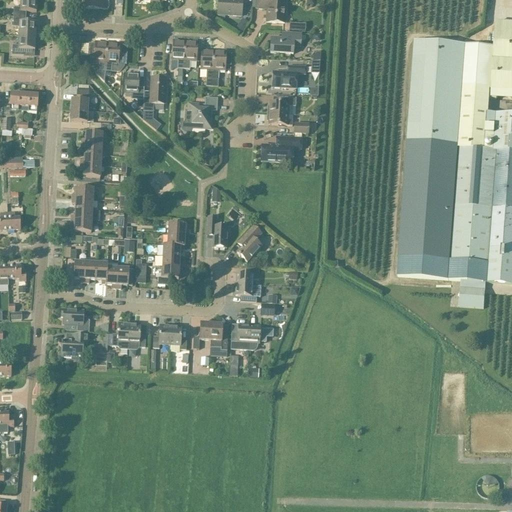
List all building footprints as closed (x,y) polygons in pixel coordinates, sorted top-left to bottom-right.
[(36,0),(34,0),(20,0),(20,9),(14,8),(13,18),(25,19),(26,13),(36,13),(36,12),(36,0)] [(108,0),(83,0),(83,10),(104,11),(104,10),(108,10),(108,0)] [(220,0),(217,0),(217,16),(241,18),(242,2),(251,2),(251,0),(237,0),(237,1),(235,1),(227,0),(220,0)] [(285,0),(256,0),(256,10),(267,11),(266,24),(285,25),(285,0)] [(25,24),(25,19),(13,18),(13,28),(19,28),(19,37),(35,38),(36,25),(25,24)] [(239,24),(235,29),(241,33),(244,28),(239,24)] [(305,26),(289,25),(289,32),(305,33),(305,26)] [(491,99),(501,100),(511,100),(511,31),(496,30),(493,61),(491,92),(492,92),(491,99)] [(271,40),(270,54),(293,55),(293,48),(301,49),(301,41),(301,34),(287,34),(287,41),(281,40),(271,40)] [(35,38),(19,37),(18,46),(12,46),(11,56),(24,57),(24,51),(35,51),(35,38)] [(511,115),(500,114),(500,115),(488,114),(490,89),(493,49),(465,46),(414,42),(407,145),(397,278),(448,282),(487,285),(488,285),(511,286),(511,115)] [(182,70),(183,71),(185,43),(172,43),(171,62),(178,62),(177,70),(178,70),(182,70)] [(185,43),(183,71),(189,71),(190,63),(196,63),(197,44),(185,43)] [(94,46),(89,45),(88,58),(93,59),(93,63),(99,64),(99,72),(95,75),(104,84),(104,77),(105,73),(107,45),(94,44),(94,46)] [(107,45),(105,73),(110,73),(111,73),(119,74),(124,68),(124,66),(126,66),(126,65),(127,54),(119,53),(120,46),(107,45)] [(214,53),(201,52),(200,71),(206,72),(205,88),(212,88),(214,53)] [(226,53),(214,53),(212,88),(218,89),(219,72),(225,72),(226,53)] [(312,62),(311,75),(319,75),(320,63),(312,62)] [(296,91),(297,76),(306,77),(306,68),(287,67),(287,73),(273,73),(272,90),(296,91)] [(125,76),(124,95),(131,95),(131,101),(137,101),(143,102),(144,93),(144,89),(138,89),(138,79),(138,77),(125,76)] [(144,105),(143,113),(152,113),(153,113),(154,105),(165,106),(166,80),(151,79),(150,93),(149,105),(144,105)] [(318,89),(310,89),(310,97),(318,97),(318,89)] [(23,112),(24,96),(10,95),(9,111),(23,112)] [(38,97),(24,96),(23,112),(36,113),(38,97)] [(181,128),(181,129),(181,130),(181,131),(181,132),(182,132),(182,133),(183,133),(183,134),(184,134),(185,134),(185,135),(186,135),(187,135),(188,135),(188,134),(189,134),(190,134),(190,133),(191,133),(191,132),(192,132),(192,131),(192,130),(193,125),(202,125),(201,131),(211,131),(212,112),(217,113),(217,100),(205,99),(204,106),(188,105),(187,111),(185,111),(184,123),(183,124),(182,124),(182,125),(181,126),(181,127),(181,128)] [(267,108),(267,115),(289,116),(289,108),(295,108),(296,99),(283,99),(283,105),(269,104),(268,108),(267,108)] [(70,112),(94,114),(94,113),(87,113),(88,102),(71,101),(70,112)] [(93,124),(94,114),(70,112),(70,123),(87,124),(89,124),(89,130),(109,131),(109,125),(93,124)] [(289,116),(267,115),(267,122),(268,122),(268,126),(292,127),(292,122),(288,122),(289,116)] [(2,120),(2,133),(10,133),(11,121),(2,120)] [(27,125),(22,124),(22,131),(21,135),(21,137),(24,137),(30,137),(31,138),(32,131),(27,130),(27,125)] [(294,125),(293,134),(293,135),(294,135),(301,136),(308,136),(309,126),(294,125)] [(81,141),(81,145),(102,147),(102,135),(85,134),(85,141),(81,141)] [(261,147),(260,163),(293,165),(293,151),(301,151),(301,139),(294,139),(275,138),(275,147),(261,147)] [(84,156),(101,157),(102,147),(81,145),(81,150),(84,150),(84,156)] [(80,162),(80,167),(100,168),(101,157),(84,156),(84,163),(80,162)] [(5,159),(5,163),(5,170),(23,170),(22,162),(22,158),(5,159)] [(100,168),(80,167),(79,171),(83,171),(83,178),(100,179),(100,168)] [(225,188),(239,172),(233,167),(220,184),(225,188)] [(72,196),(72,200),(92,202),(93,190),(76,189),(76,196),(72,196)] [(75,211),(92,212),(92,202),(72,200),(72,205),(75,205),(75,211)] [(71,217),(71,222),(91,223),(92,212),(75,211),(74,218),(71,217)] [(14,214),(7,215),(8,232),(20,232),(20,219),(15,219),(14,214)] [(244,231),(252,222),(247,218),(239,227),(244,231)] [(208,219),(207,238),(213,238),(212,249),(226,250),(227,236),(229,236),(230,229),(215,228),(216,219),(208,219)] [(91,223),(71,222),(70,226),(74,227),(73,233),(91,234),(91,223)] [(168,225),(167,236),(188,238),(188,233),(185,233),(185,226),(168,225)] [(261,236),(252,227),(236,245),(241,249),(236,254),(247,264),(261,248),(255,242),(261,236)] [(167,247),(184,248),(184,242),(188,242),(188,238),(167,236),(167,247)] [(163,247),(162,258),(179,259),(180,252),(184,253),(184,248),(167,247),(163,247)] [(162,258),(162,268),(182,270),(183,265),(179,265),(179,259),(162,258)] [(84,281),(84,285),(89,285),(89,281),(95,282),(96,265),(96,260),(86,259),(86,264),(85,264),(84,281)] [(80,285),(84,285),(85,264),(74,264),(73,281),(80,281),(80,285)] [(107,269),(107,265),(96,265),(95,282),(101,282),(101,286),(106,286),(107,269)] [(8,281),(8,268),(0,268),(0,287),(8,287),(8,281)] [(21,268),(8,268),(8,281),(19,280),(19,283),(26,282),(26,274),(21,274),(21,268)] [(135,273),(135,277),(145,277),(146,268),(141,268),(141,273),(135,273)] [(182,270),(162,268),(161,279),(158,279),(157,286),(172,287),(173,280),(178,281),(179,274),(182,274),(182,270)] [(112,290),(116,290),(117,270),(107,269),(106,286),(112,287),(112,290)] [(236,275),(236,286),(253,287),(253,281),(258,281),(259,270),(246,269),(245,276),(236,275)] [(117,270),(116,290),(121,291),(121,287),(128,288),(128,271),(117,270)] [(253,287),(236,286),(235,297),(240,298),(240,304),(256,305),(256,298),(260,299),(260,288),(253,287)] [(485,291),(460,289),(459,309),(484,311),(485,291)] [(268,297),(267,305),(276,306),(276,297),(268,297)] [(277,314),(277,307),(261,306),(261,314),(274,315),(274,314),(277,314)] [(62,327),(77,327),(77,333),(89,334),(89,322),(86,319),(83,319),(83,312),(71,312),(71,311),(61,311),(61,319),(63,319),(62,327)] [(113,336),(112,348),(117,348),(120,351),(128,351),(129,325),(118,325),(118,336),(113,336)] [(140,326),(129,325),(128,351),(136,352),(138,349),(145,350),(146,337),(140,337),(140,326)] [(199,342),(210,342),(211,325),(200,325),(199,339),(193,339),(193,351),(199,351),(199,342)] [(210,342),(210,349),(211,349),(221,350),(221,352),(227,352),(227,341),(222,340),(221,340),(222,326),(211,325),(210,342)] [(169,347),(170,327),(159,327),(159,338),(153,338),(152,350),(159,350),(159,346),(169,347)] [(181,328),(170,327),(169,347),(170,347),(170,353),(179,353),(179,352),(186,352),(186,340),(181,340),(181,328)] [(230,351),(248,352),(249,327),(238,327),(237,334),(231,334),(231,342),(230,351)] [(249,327),(248,352),(252,352),(253,352),(255,351),(256,350),(257,349),(257,347),(257,346),(257,345),(259,345),(259,343),(265,344),(266,338),(266,331),(260,330),(260,328),(249,327)] [(62,342),(61,359),(71,359),(72,359),(72,356),(80,356),(80,360),(82,360),(82,349),(88,349),(88,344),(88,337),(72,336),(72,342),(66,342),(62,342)] [(0,360),(0,378),(11,378),(10,365),(5,365),(5,360),(0,360)] [(8,414),(0,413),(0,426),(7,426),(7,428),(14,428),(13,420),(8,420),(8,414)] [(476,487),(476,489),(476,491),(477,493),(478,495),(479,497),(480,498),(482,499),(484,500),(486,501),(488,501),(490,501),(492,500),(494,499),(495,498),(497,497),(498,495),(499,493),(499,491),(500,489),(499,487),(499,485),(498,483),(497,481),(495,480),(494,479),(492,478),(490,477),(488,477),(486,477),(484,478),(482,479),(480,480),(479,481),(478,483),(477,485),(476,487)]
